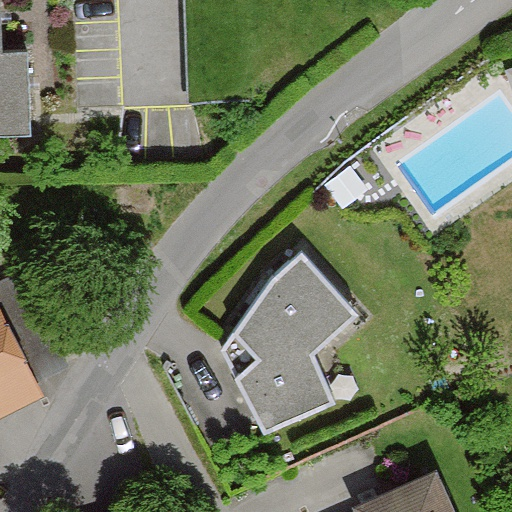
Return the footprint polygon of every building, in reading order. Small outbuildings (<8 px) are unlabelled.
[(0,141),(33,140),(30,61),(6,61),(0,61),(0,141)] [(357,314),(300,251),(272,275),(223,349),(264,434),(332,405),(312,356),(357,314)] [(0,322),(0,422),(40,401),(0,322)] [(457,511),(442,474),(361,508),(363,511),(457,511)] [(149,511),(146,502),(110,511),(149,511)]
